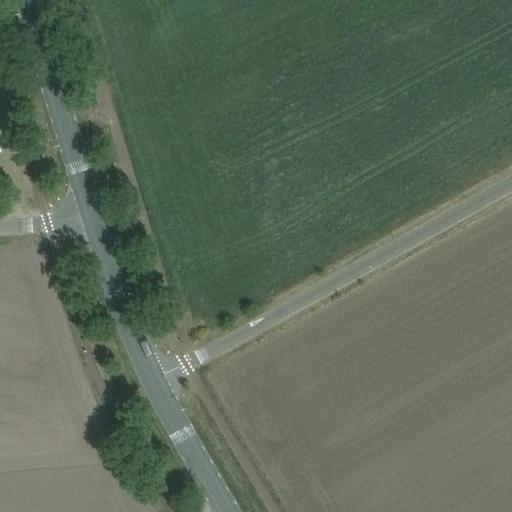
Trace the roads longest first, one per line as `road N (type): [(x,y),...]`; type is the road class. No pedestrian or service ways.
road 1 (unclassified): [(152,386),(511,182)]
road 2 (secondary): [(93,216),(25,0)]
road 3 (secondary): [(152,386),(93,216)]
road 4 (secondary): [(226,511),(152,386)]
